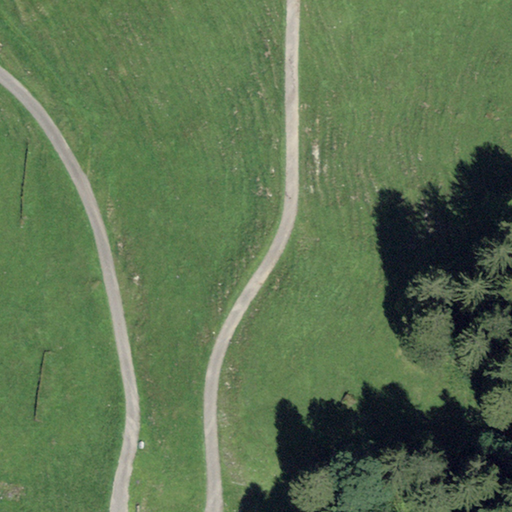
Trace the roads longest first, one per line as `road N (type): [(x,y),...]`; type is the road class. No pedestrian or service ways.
road 1 (track): [(216,511),(212,378),(222,340),(270,260),(291,195),(295,0)]
road 2 (track): [(78,184),(103,254),(130,383),(132,430),(118,511)]
road 3 (track): [(0,76),(44,119),(78,184)]
